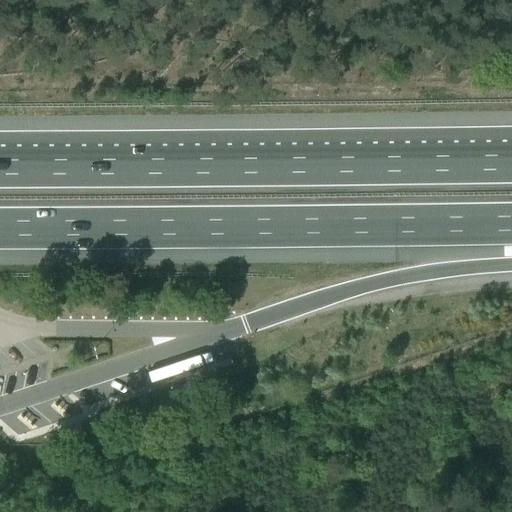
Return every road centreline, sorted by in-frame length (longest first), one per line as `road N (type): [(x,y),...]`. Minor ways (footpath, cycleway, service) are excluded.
road 1 (motorway): [(0,229),(511,223)]
road 2 (motorway): [(511,161),(0,165)]
road 3 (motorway): [(299,306),(385,281),(511,263)]
